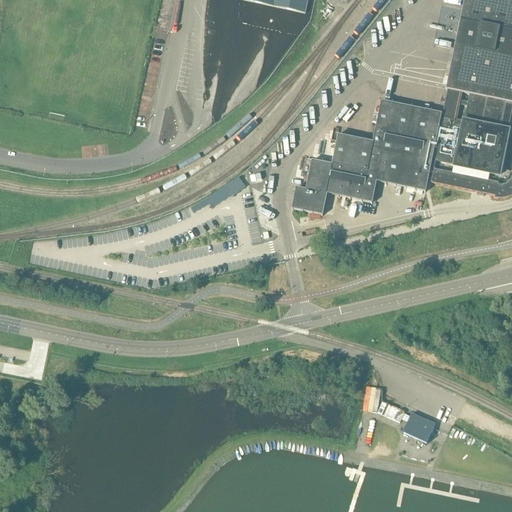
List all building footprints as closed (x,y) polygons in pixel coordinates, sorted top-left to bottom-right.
[(318,16),(320,0),(255,0),(255,3),(318,16)] [(305,189),(295,187),(290,208),(321,214),(325,193),(370,203),(375,181),(424,192),(431,160),(454,165),(463,122),(457,120),(460,105),(467,107),(468,102),(461,101),(463,93),(469,94),(511,103),(511,0),(464,0),(446,89),(448,90),(443,114),(441,114),(381,101),(372,142),(337,135),(331,164),(311,160),(305,189)] [(461,101),(468,102),(469,94),(463,93),(461,101)] [(433,174),(431,183),(495,197),(495,199),(498,199),(500,199),(503,199),(505,199),(508,198),(510,198),(511,196),(511,132),(511,130),(507,129),(511,106),(511,103),(469,94),(468,102),(467,107),(463,122),(454,165),(431,160),(424,192),(427,192),(430,173),(433,174)] [(460,105),(457,120),(463,122),(467,107),(460,105)] [(378,414),(381,390),(371,388),(368,412),(378,414)] [(427,444),(433,430),(434,428),(432,427),(433,424),(412,415),(403,434),(427,444)]
